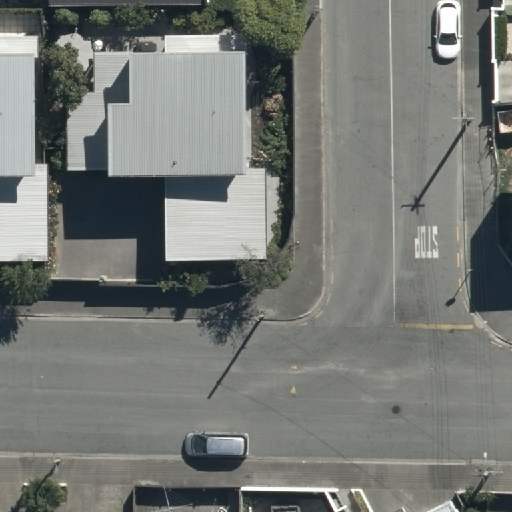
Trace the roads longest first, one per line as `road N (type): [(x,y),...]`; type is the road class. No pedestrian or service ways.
road 1 (unclassified): [(391,396),(386,0)]
road 2 (unclassified): [(0,387),(391,396)]
road 3 (unclassified): [(391,396),(511,399)]
